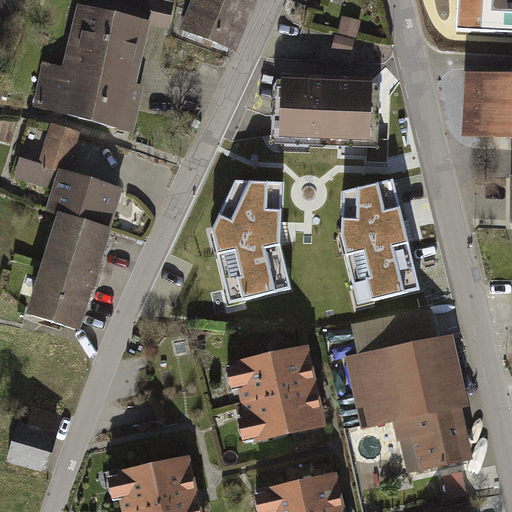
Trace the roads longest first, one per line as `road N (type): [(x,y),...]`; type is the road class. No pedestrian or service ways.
road 1 (residential): [(272,0),(113,346),(54,511)]
road 2 (residential): [(511,476),(398,0)]
